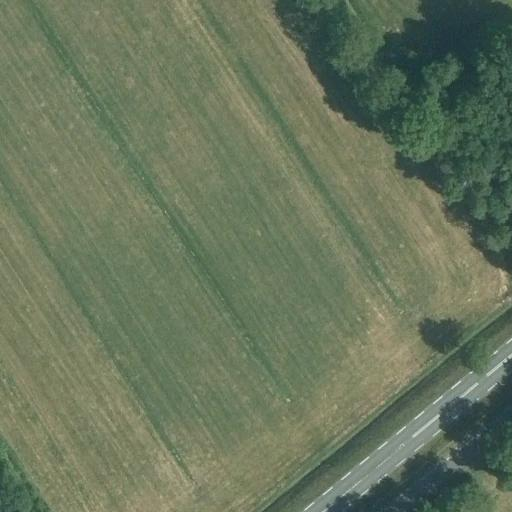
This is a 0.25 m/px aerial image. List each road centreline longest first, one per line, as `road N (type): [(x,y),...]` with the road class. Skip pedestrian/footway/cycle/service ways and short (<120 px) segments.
road 1 (primary): [(322,511),(511,355)]
road 2 (unclassified): [(391,511),(511,413)]
